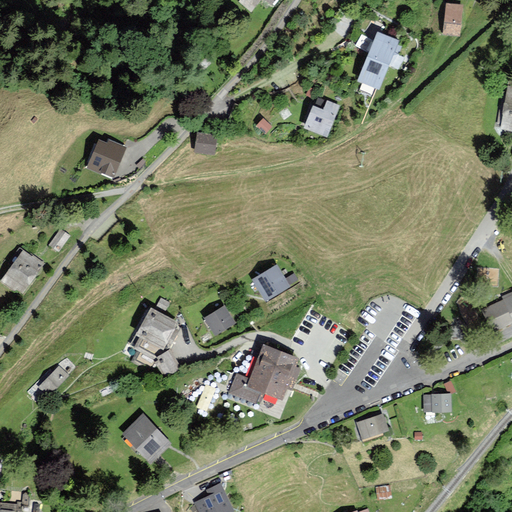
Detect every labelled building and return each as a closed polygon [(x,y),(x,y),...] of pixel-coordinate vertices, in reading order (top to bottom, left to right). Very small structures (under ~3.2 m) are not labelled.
[(238,0),(251,10),(259,0),(266,0),(271,4),(274,0),(238,0)] [(462,6),(447,5),(445,33),(459,34),(462,6)] [(398,41),(377,33),(359,83),(380,90),(398,41)] [(511,85),(509,85),(502,130),(511,131),(511,85)] [(310,88),(306,96),(313,99),(316,90),(310,88)] [(313,108),(305,129),(327,138),(340,106),(328,102),(324,112),(313,108)] [(263,120),(257,127),(265,135),(272,128),(263,120)] [(216,136),(199,134),(196,152),(214,154),(216,136)] [(108,145),(99,141),(88,167),(112,177),(125,148),(109,141),(108,145)] [(69,236),(61,230),(50,245),(59,250),(69,236)] [(31,256),(21,249),(18,252),(21,254),(2,280),(15,289),(16,287),(22,291),(43,262),(32,255),(31,256)] [(277,267),(255,280),(267,299),(289,286),(277,267)] [(511,293),(503,297),(505,301),(485,310),(494,330),(511,322),(511,293)] [(225,307),(206,319),(215,335),(234,323),(225,307)] [(177,323),(151,309),(132,345),(139,350),(134,360),(149,368),(161,347),(163,348),(177,323)] [(298,359),(264,346),(251,380),(237,375),(231,392),(259,403),(263,392),(282,399),(286,387),(292,389),(299,369),(294,367),(298,359)] [(180,368),(170,350),(158,357),(160,360),(156,363),(158,366),(164,377),(180,368)] [(59,367),(42,385),(50,393),(67,375),(59,367)] [(194,405),(205,409),(214,386),(203,382),(194,405)] [(432,396),(425,396),(425,411),(451,411),(451,394),(432,395),(432,396)] [(382,415),(358,423),(363,439),(387,431),(382,415)] [(170,443),(143,416),(124,434),(151,461),(170,443)] [(231,511),(233,511),(221,485),(207,491),(210,497),(196,504),(200,511),(231,511)] [(390,486),(377,488),(379,499),(391,498),(390,486)]
